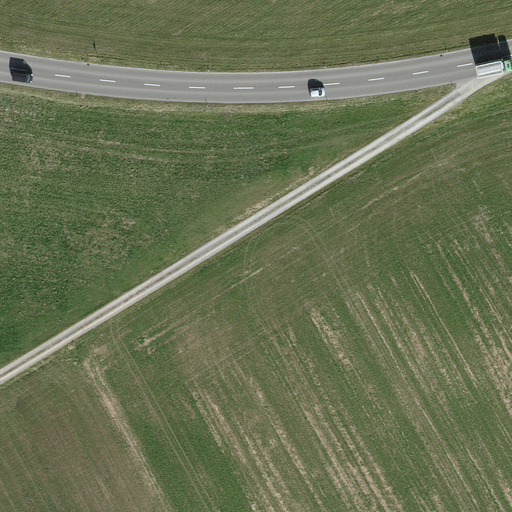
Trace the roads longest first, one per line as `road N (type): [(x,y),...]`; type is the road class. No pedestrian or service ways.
road 1 (track): [(0,382),(475,87),(485,62)]
road 2 (tertiary): [(0,66),(275,88),(511,55)]
